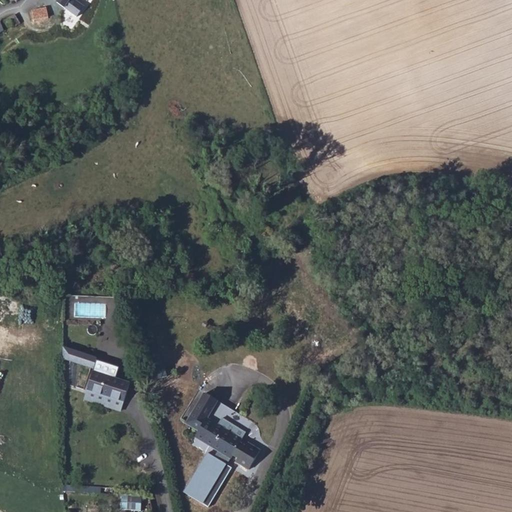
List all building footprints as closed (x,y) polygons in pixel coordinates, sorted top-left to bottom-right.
[(59,0),(56,3),(64,10),(71,0),(59,0)] [(48,17),(46,8),(31,11),(35,22),(48,17)] [(23,20),(19,12),(13,16),(8,18),(12,25),(13,27),(23,20)] [(119,410),(128,384),(93,372),(84,399),(119,410)] [(214,458),(226,466),(232,457),(237,460),(234,463),(248,471),(261,450),(242,439),(246,433),(221,420),(218,426),(208,420),(219,403),(204,394),(184,425),(197,434),(194,439),(217,453),(214,458)] [(184,494),(209,507),(231,470),(226,466),(214,458),(208,454),(184,494)] [(111,509),(112,486),(65,485),(64,508),(111,509)] [(142,509),(143,494),(122,493),(121,509),(142,509)]
